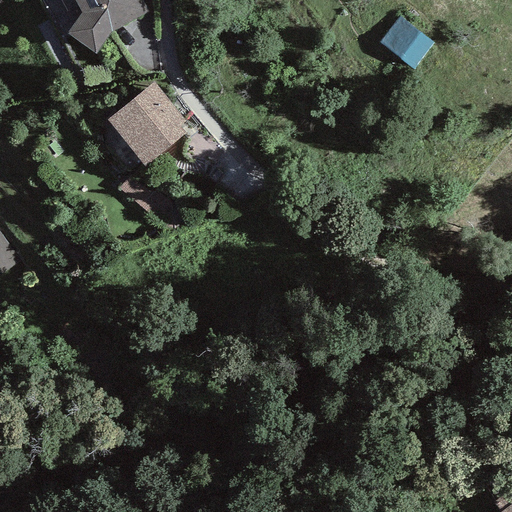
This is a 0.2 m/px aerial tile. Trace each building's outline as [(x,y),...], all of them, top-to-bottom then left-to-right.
[(73,0),(81,16),(69,35),(96,56),(111,33),(149,12),(142,0),(73,0)] [(432,43),(398,19),(380,43),(414,67),(432,43)] [(154,84),(108,119),(144,165),(189,130),(154,84)] [(0,274),(20,262),(0,233),(0,274)] [(511,511),(511,489),(494,502),(502,511),(511,511)]
